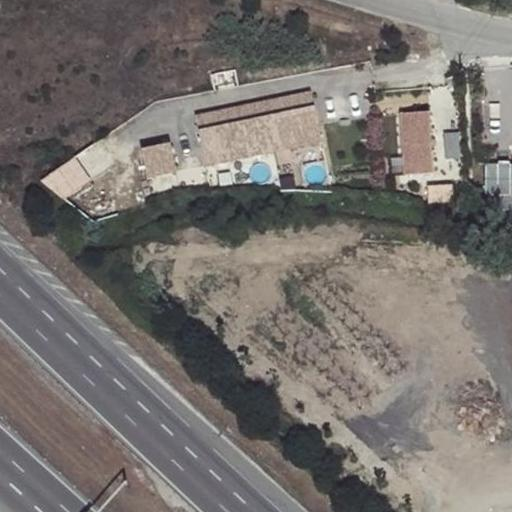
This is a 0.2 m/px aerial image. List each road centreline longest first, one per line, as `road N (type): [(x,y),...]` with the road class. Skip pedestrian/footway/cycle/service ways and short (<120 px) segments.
road 1 (motorway): [(250,511),(0,281)]
road 2 (tertiary): [(388,0),(511,31)]
